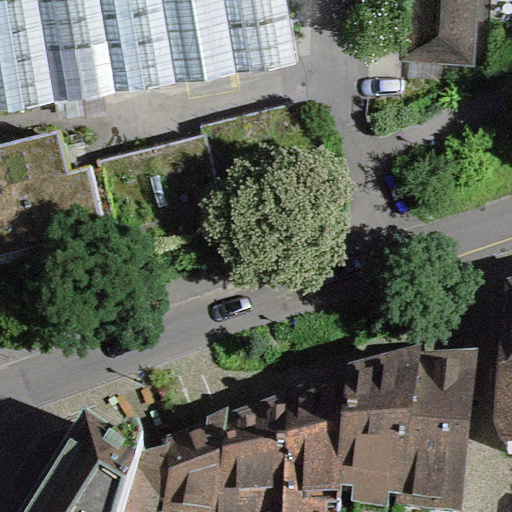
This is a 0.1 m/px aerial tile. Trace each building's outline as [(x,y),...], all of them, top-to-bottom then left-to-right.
[(0,0),(0,103),(301,54),(292,0),(0,0)] [(407,0),(405,49),(469,51),(471,0),(407,0)] [(78,185),(69,146),(0,161),(0,282),(28,276),(128,254),(126,243),(234,220),(231,209),(339,186),(321,101),(204,126),(208,144),(104,166),(107,179),(78,185)] [(511,311),(501,436),(509,453),(511,453),(511,311)] [(398,506),(441,511),(460,511),(474,370),(428,373),(416,374),(399,500),(398,506)] [(399,500),(416,374),(368,386),(351,390),(339,492),(399,500)] [(339,492),(351,390),(312,402),(290,412),(284,511),(322,511),(324,501),(338,501),(339,492)] [(284,511),(290,412),(246,428),(227,435),(221,511),(284,511)] [(221,511),(227,435),(178,452),(168,455),(171,488),(166,510),(178,511),(221,511)] [(128,511),(143,464),(137,446),(120,452),(102,458),(92,451),(81,445),(38,511),(128,511)] [(128,511),(152,511),(155,504),(165,508),(166,510),(171,488),(168,455),(153,460),(143,464),(128,511)]
